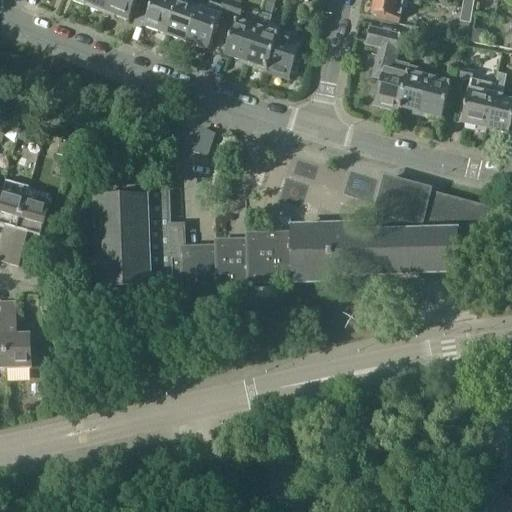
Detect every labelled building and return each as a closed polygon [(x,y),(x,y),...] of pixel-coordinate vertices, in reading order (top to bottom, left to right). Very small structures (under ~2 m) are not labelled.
[(88,0),(85,7),(98,12),(99,10),(108,14),(113,0),(88,0)] [(113,0),(108,14),(129,22),(138,0),(113,0)] [(167,0),(154,0),(145,28),(167,36),(178,4),(167,0)] [(253,38),(248,51),(252,53),(249,64),(254,66),(253,69),(266,74),(267,74),(279,38),(278,37),(281,27),(269,23),(276,0),(267,0),(259,27),(255,39),(253,38)] [(374,0),(372,16),(401,22),(404,5),(413,7),(414,2),(405,0),(374,0)] [(465,0),(463,10),(472,12),(474,0),(465,0)] [(223,9),(222,14),(230,16),(234,5),(226,2),(223,9)] [(178,4),(167,36),(188,44),(199,11),(178,4)] [(199,11),(188,44),(209,51),(222,14),(223,9),(209,4),(208,8),(202,6),(199,11)] [(234,5),(230,16),(239,19),(243,8),(234,5)] [(463,10),(461,23),(470,24),(472,12),(463,10)] [(224,54),(224,56),(249,64),(252,53),(248,51),(253,38),(255,39),(259,27),(250,24),(248,28),(236,24),(226,55),(224,54)] [(423,29),(420,46),(437,49),(440,33),(423,29)] [(370,30),(367,45),(381,49),(374,78),(382,80),(375,107),(398,113),(408,75),(410,66),(396,63),(402,38),(370,30)] [(279,38),(267,74),(289,81),(301,45),(279,38)] [(408,75),(398,113),(399,113),(400,111),(402,112),(402,110),(419,114),(422,102),(425,103),(429,89),(427,89),(430,77),(423,75),(424,69),(410,66),(408,75)] [(452,68),(450,77),(460,79),(461,70),(452,68)] [(461,70),(460,79),(472,81),(473,72),(461,70)] [(495,86),(485,130),(508,135),(507,137),(509,137),(509,139),(511,126),(511,100),(501,98),(506,76),(497,74),(495,86)] [(422,102),(419,114),(444,121),(444,119),(443,118),(451,86),(438,83),(439,79),(430,77),(427,89),(429,89),(425,103),(422,102)] [(472,81),(462,124),(485,130),(495,86),(472,81)] [(195,150),(194,154),(195,154),(207,157),(207,155),(213,137),(214,136),(201,131),(200,134),(199,138),(197,142),(196,146),(195,150)] [(97,225),(81,226),(82,260),(82,267),(98,266),(99,289),(113,289),(113,301),(114,301),(114,300),(169,298),(169,299),(170,299),(170,288),(183,287),(183,309),(188,309),(218,307),(218,308),(220,308),(219,291),(222,291),(249,290),(249,291),(250,291),(250,284),(253,284),(280,283),(280,284),(281,284),(281,275),(294,274),(294,285),(332,283),(332,279),(350,278),(350,277),(383,276),(384,277),(385,277),(385,276),(419,275),(419,276),(421,276),(421,274),(455,273),(455,275),(456,274),(456,262),(463,264),(463,262),(462,262),(466,247),(493,255),(494,253),(493,253),(503,213),(504,213),(504,212),(395,184),(386,181),(377,214),(386,217),(388,217),(382,237),(358,238),(358,229),(293,231),(293,236),(249,238),(249,237),(248,237),(248,243),(218,244),(218,243),(217,243),(217,249),(183,250),(169,251),(169,228),(167,188),(166,188),(166,189),(111,190),(110,190),(111,202),(96,202),(97,225)] [(26,200),(7,265),(19,268),(28,235),(41,239),(50,207),(52,202),(49,196),(29,191),(26,200)] [(2,193),(0,201),(0,227),(6,229),(0,248),(0,262),(7,265),(26,200),(2,193)] [(183,228),(169,228),(169,251),(183,250),(183,228)] [(16,303),(4,304),(7,371),(32,370),(30,337),(17,337),(16,303)]
